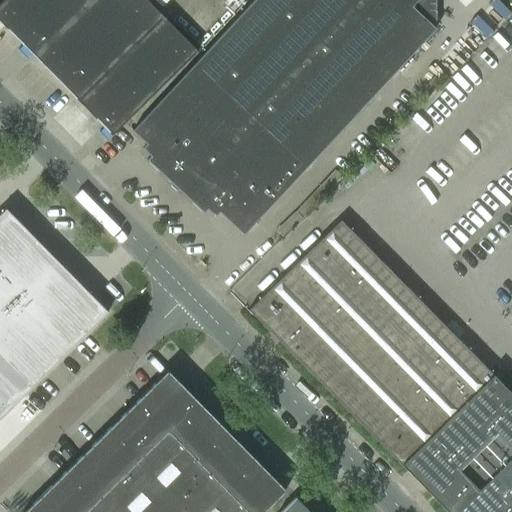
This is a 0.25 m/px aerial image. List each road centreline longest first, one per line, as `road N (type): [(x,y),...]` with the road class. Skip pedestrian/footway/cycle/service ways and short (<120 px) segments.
road 1 (unclassified): [(402,511),(188,294)]
road 2 (unclassified): [(188,294),(0,103)]
road 3 (unclassified): [(0,482),(188,294)]
